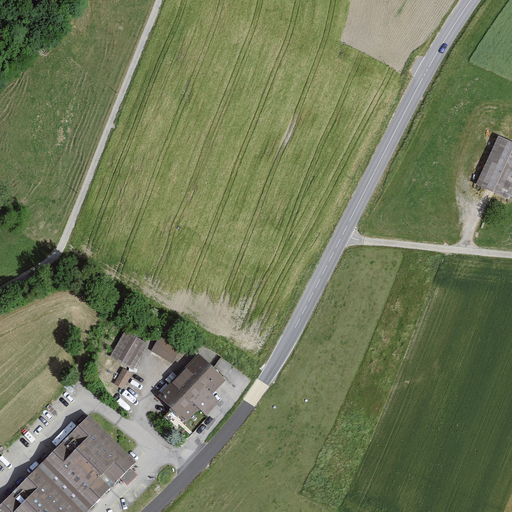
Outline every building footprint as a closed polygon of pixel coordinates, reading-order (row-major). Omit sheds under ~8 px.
[(511,193),(511,140),(497,134),(475,182),(510,198),(511,193)] [(127,332),(112,358),(135,370),(150,344),(127,332)] [(162,336),(152,352),(172,365),(182,349),(162,336)] [(202,353),(159,396),(186,423),(201,409),(208,416),(222,402),(213,393),(228,379),(202,353)] [(121,368),(115,385),(127,388),(132,371),(121,368)] [(91,417),(0,508),(0,511),(87,511),(137,462),(91,417)]
